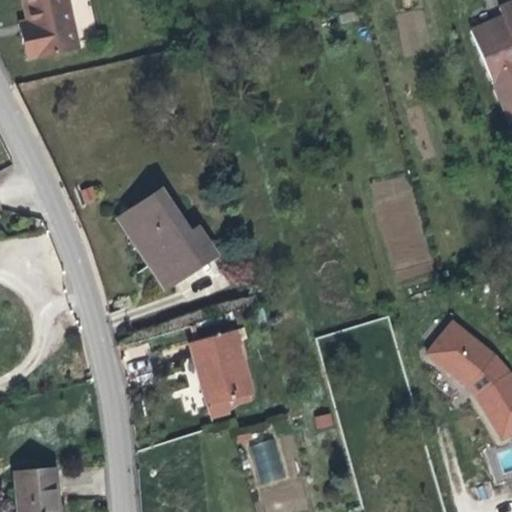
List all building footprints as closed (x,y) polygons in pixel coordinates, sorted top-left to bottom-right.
[(24,37),(30,66),(83,55),(70,0),(27,0),(33,24),(34,29),(35,35),(24,37)] [(511,8),(511,0),(499,7),(501,14),(511,8)] [(511,8),(501,14),(506,24),(495,29),(494,26),(474,34),(511,121),(511,8)] [(24,37),(35,35),(34,29),(33,24),(21,27),(24,37)] [(186,228),(157,186),(117,215),(164,279),(211,247),(194,222),(186,228)] [(380,226),(396,281),(433,271),(417,215),(380,226)] [(511,436),(511,371),(504,359),(450,318),(424,353),(428,360),(471,392),(500,443),(511,436)] [(251,397),(234,336),(192,348),(204,389),(201,390),(207,410),(251,397)] [(275,438),(250,445),(261,486),(286,479),(275,438)] [(57,511),(56,473),(16,475),(17,511),(57,511)]
